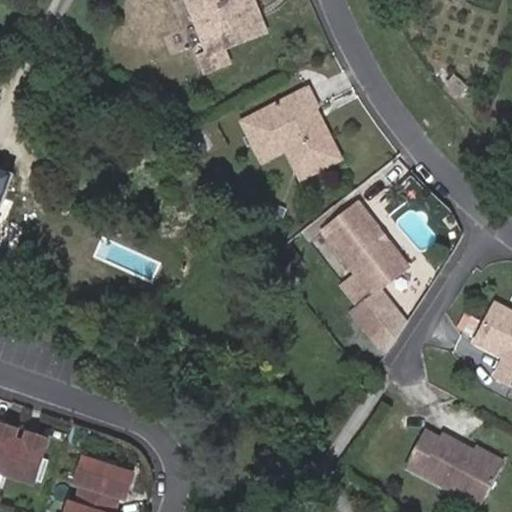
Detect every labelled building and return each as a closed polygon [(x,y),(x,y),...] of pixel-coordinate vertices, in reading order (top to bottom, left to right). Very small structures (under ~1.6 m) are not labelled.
[(257,37),(242,0),(184,0),(178,3),(199,56),(191,59),(198,76),(220,67),(215,53),(257,37)] [(263,164),(289,152),(292,158),(300,153),(311,174),(341,159),(326,130),(320,129),(316,132),(307,114),(316,110),(318,109),(308,89),(244,122),(263,164)] [(316,110),(307,114),(316,132),(320,129),(326,130),(316,110)] [(300,153),(292,158),(302,178),(311,174),(300,153)] [(400,269),(351,206),(314,235),(364,297),(343,314),(357,331),(385,308),(372,291),(400,269)] [(511,311),(496,303),(475,341),(505,358),(496,376),(511,385),(511,311)] [(39,480),(47,457),(40,455),(46,437),(26,430),(23,440),(13,436),(16,426),(0,421),(0,470),(32,481),(33,478),(39,480)] [(481,505),(499,472),(471,457),(474,450),(442,434),(440,438),(425,430),(406,466),(481,505)] [(474,450),(471,457),(499,472),(504,461),(476,447),(474,450)] [(109,511),(115,495),(123,497),(132,473),(81,457),(73,481),(80,483),(73,503),(67,501),(63,511),(109,511)]
